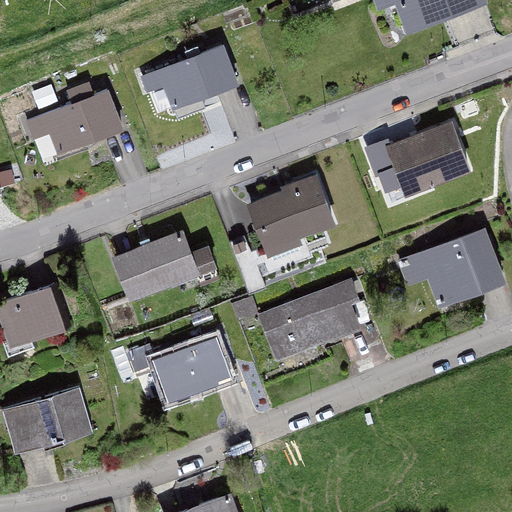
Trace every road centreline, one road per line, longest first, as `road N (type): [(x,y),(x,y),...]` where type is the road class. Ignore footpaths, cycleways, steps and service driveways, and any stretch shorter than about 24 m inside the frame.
road 1 (residential): [(511,325),(239,440),(95,490),(0,509)]
road 2 (residential): [(511,56),(0,244)]
